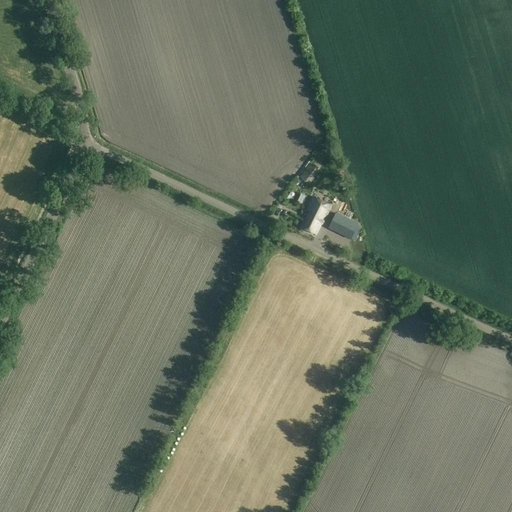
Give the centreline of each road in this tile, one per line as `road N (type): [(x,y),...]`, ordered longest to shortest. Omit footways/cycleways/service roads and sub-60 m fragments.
road 1 (unclassified): [(511,339),(86,144)]
road 2 (tertiary): [(0,328),(86,144)]
road 3 (tertiary): [(86,144),(48,0)]
